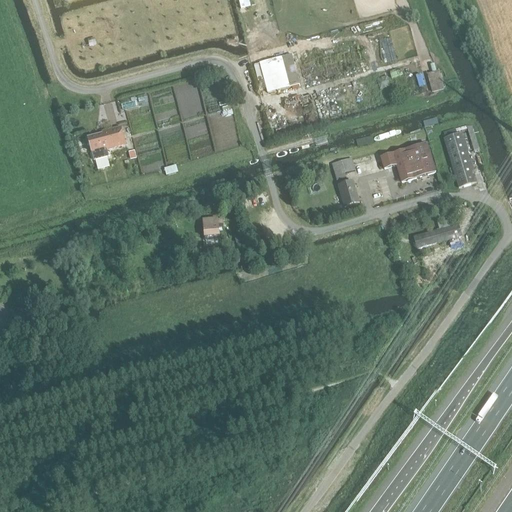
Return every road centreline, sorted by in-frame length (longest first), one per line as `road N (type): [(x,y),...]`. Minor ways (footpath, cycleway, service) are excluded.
road 1 (unclassified): [(508,233),(492,204),(473,196),(439,197),(302,234),(283,218),(237,77),(220,60),(77,92),(56,72),(34,0)]
road 2 (unknown): [(41,511),(69,456),(225,391),(333,364),(381,371),(400,384)]
road 3 (residential): [(299,511),(508,233)]
road 4 (motorway): [(511,329),(380,511)]
road 5 (motorway): [(511,388),(424,511)]
